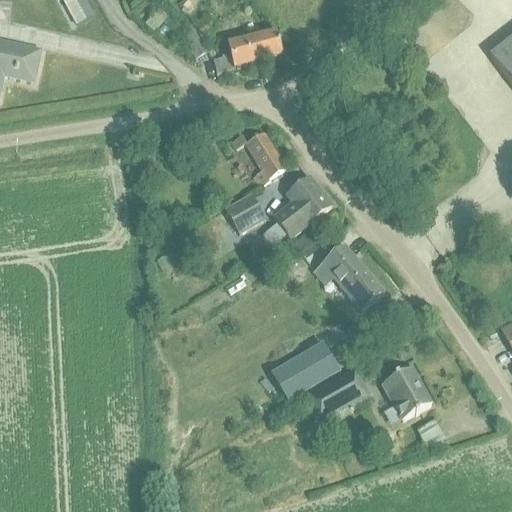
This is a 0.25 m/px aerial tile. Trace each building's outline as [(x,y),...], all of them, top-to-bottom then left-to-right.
[(82,0),(62,0),(77,28),(93,20),(82,0)] [(202,22),(195,27),(200,33),(207,28),(202,22)] [(194,33),(182,40),(196,62),(208,55),(194,33)] [(231,60),(213,65),(217,79),(281,62),(274,37),(242,46),(228,50),(231,60)] [(511,92),(511,42),(488,61),(511,92)] [(0,45),(0,96),(4,80),(34,87),(41,54),(0,45)] [(255,179),(262,190),(269,185),(269,184),(286,173),(265,136),(248,146),(243,139),(232,145),(237,152),(246,147),(262,175),(255,179)] [(272,223),(288,244),(329,212),(307,184),(286,199),(292,208),(272,223)] [(225,213),(239,238),(265,223),(251,199),(225,213)] [(326,228),(319,234),(326,242),(333,236),(331,234),(328,231),(326,228)] [(379,296),(341,250),(311,276),(323,290),(330,283),(356,315),(379,296)] [(156,264),(162,274),(171,269),(166,259),(156,264)] [(331,323),(341,313),(331,304),(322,314),(331,323)] [(511,328),(502,334),(510,349),(511,353),(511,328)] [(323,348),(271,379),(288,407),(340,377),(323,348)] [(306,399),(318,426),(366,398),(351,373),(306,399)] [(410,374),(379,391),(398,427),(429,408),(417,386),(412,378),(410,374)] [(433,425),(417,434),(428,453),(444,444),(433,425)]
